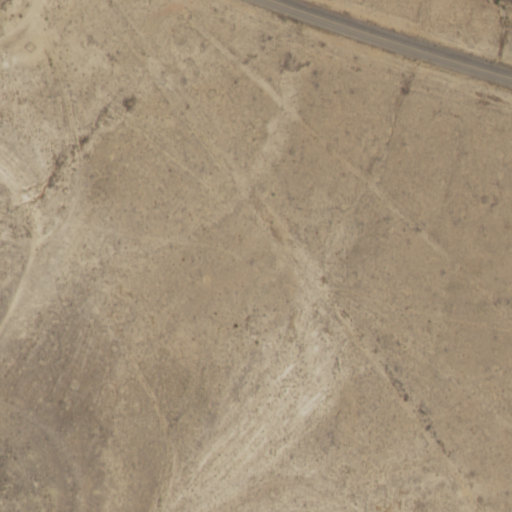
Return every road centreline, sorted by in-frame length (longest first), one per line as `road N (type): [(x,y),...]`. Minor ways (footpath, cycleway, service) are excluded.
road 1 (tertiary): [(511,79),(284,0)]
road 2 (residential): [(82,0),(28,90),(0,102)]
